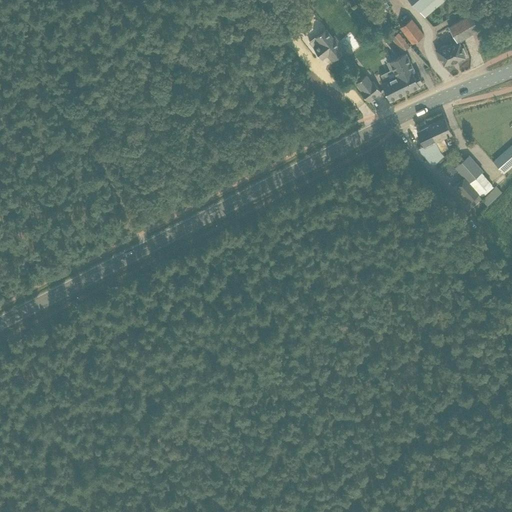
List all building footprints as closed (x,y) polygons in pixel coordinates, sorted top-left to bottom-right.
[(445,0),(409,0),(425,17),(445,0)] [(449,27),(457,42),(485,26),(476,11),(449,27)] [(400,27),(413,43),(424,34),(412,18),(400,27)] [(326,29),(309,42),(322,59),(327,55),(332,61),(343,52),(345,50),(339,42),(334,35),(332,37),(328,32),(326,29)] [(392,38),(403,52),(410,46),(399,32),(392,38)] [(466,54),(463,47),(462,48),(459,42),(457,43),(456,41),(435,49),(439,59),(441,59),(444,65),(451,62),(452,63),(458,60),(457,60),(465,57),(464,55),(466,54)] [(389,61),(396,76),(405,93),(419,86),(419,85),(422,83),(417,72),(416,73),(414,68),(407,53),(389,61)] [(372,82),(366,75),(356,83),(362,91),(360,91),(369,102),(381,92),(373,81),(372,82)] [(405,93),(396,76),(382,83),(390,100),(405,93)] [(431,124),(437,138),(443,151),(448,148),(443,137),(452,133),(444,118),(431,124)] [(437,138),(431,124),(417,131),(421,140),(429,157),(439,152),(443,151),(437,138)] [(511,144),(492,162),(503,174),(511,165),(511,144)] [(483,171),(469,155),(455,167),(470,185),(480,195),(491,184),(492,183),(482,172),(483,171)] [(448,160),(441,166),(449,174),(455,168),(448,160)] [(497,184),(482,198),(492,209),(506,195),(497,184)] [(470,185),(459,196),(469,206),(480,195),(470,185)]
